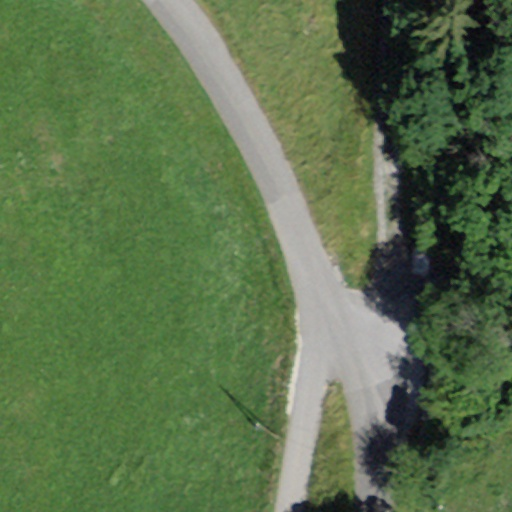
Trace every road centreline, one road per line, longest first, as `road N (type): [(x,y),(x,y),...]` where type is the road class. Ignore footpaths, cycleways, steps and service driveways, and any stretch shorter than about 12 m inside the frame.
road 1 (track): [(402,0),(365,386)]
road 2 (residential): [(167,0),(215,61),(323,286)]
road 3 (residential): [(323,286),(365,386),(379,511)]
road 4 (unclassified): [(323,286),(305,306),(306,393),(286,511)]
